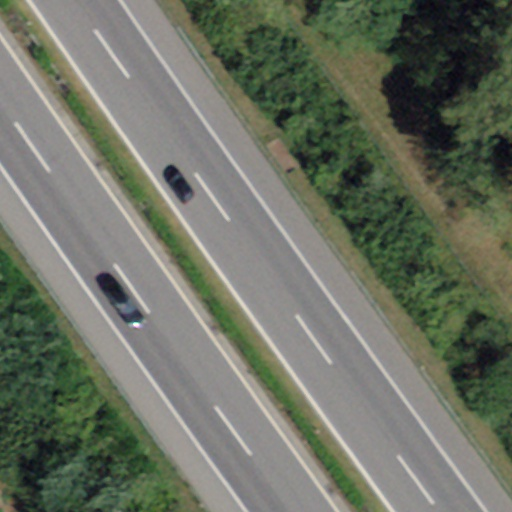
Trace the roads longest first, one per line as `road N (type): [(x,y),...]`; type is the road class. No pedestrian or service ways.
road 1 (motorway): [(428,511),(61,0)]
road 2 (motorway): [(0,111),(290,511)]
